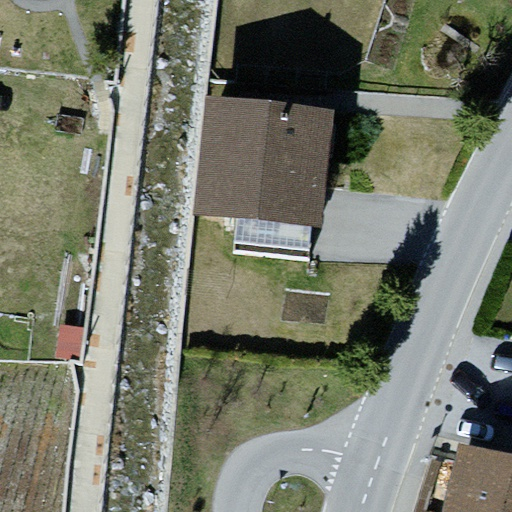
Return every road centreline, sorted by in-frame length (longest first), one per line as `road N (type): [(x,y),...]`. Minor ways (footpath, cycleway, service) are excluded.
road 1 (track): [(141,0),(85,511)]
road 2 (unclassified): [(511,134),(373,465)]
road 3 (track): [(511,120),(289,103)]
road 4 (residential): [(373,465),(292,447),(267,452),(244,467),(236,511)]
